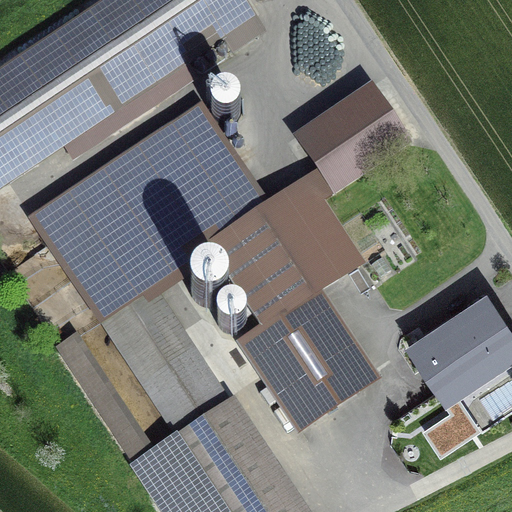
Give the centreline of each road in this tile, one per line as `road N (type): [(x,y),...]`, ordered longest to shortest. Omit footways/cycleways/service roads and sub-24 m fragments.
road 1 (unclassified): [(511,255),(339,0)]
road 2 (track): [(364,511),(511,442)]
